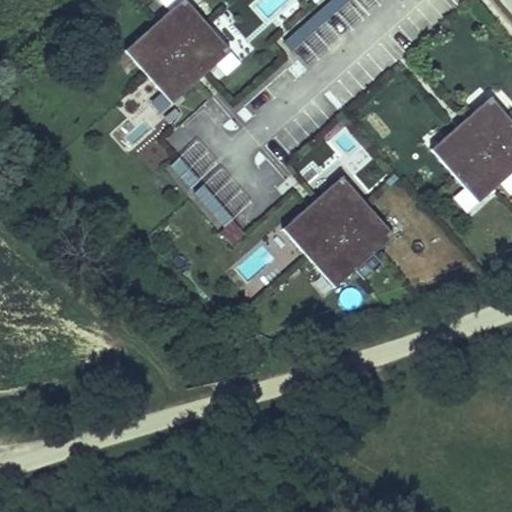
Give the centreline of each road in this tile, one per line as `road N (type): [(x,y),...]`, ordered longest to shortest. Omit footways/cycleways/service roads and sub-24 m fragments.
road 1 (residential): [(192,410),(511,309)]
road 2 (unclassified): [(0,470),(192,410)]
